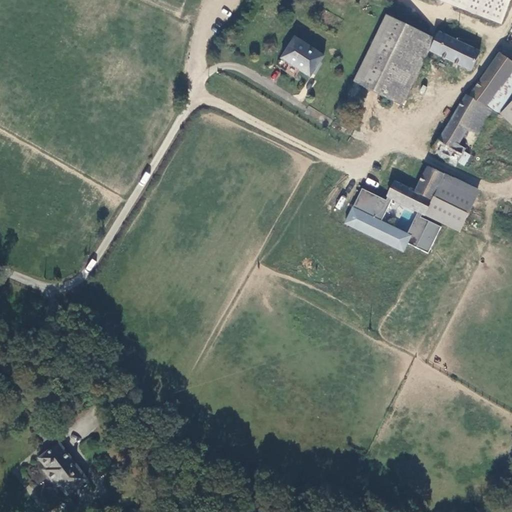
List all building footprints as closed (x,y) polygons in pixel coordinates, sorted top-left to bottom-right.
[(438,0),(502,24),(511,0),(438,0)] [(400,105),(432,39),(393,20),(360,85),(400,105)] [(470,72),(479,51),(438,33),(429,54),(470,72)] [(325,56),(294,37),(281,60),(310,79),(325,56)] [(430,153),(433,155),(454,169),(465,151),(456,146),(466,129),(476,135),(491,111),(485,107),(488,103),(499,85),(502,87),(511,72),(511,62),(499,53),(495,59),(469,95),(466,93),(430,153)] [(502,111),(511,96),(511,72),(502,87),(499,85),(488,103),(501,112),(502,111)] [(511,96),(502,111),(511,120),(511,96)] [(419,167),(409,191),(424,198),(432,177),(434,173),(419,167)] [(432,177),(424,198),(417,213),(422,215),(451,228),(467,192),(432,177)] [(386,199),(417,213),(424,198),(409,191),(387,181),(380,196),(386,199)] [(386,199),(385,201),(362,190),(344,224),(403,254),(408,245),(428,255),(443,226),(421,218),(422,215),(417,213),(386,199)] [(89,479),(59,443),(39,458),(47,469),(43,473),(56,489),(61,485),(69,495),(89,479)]
